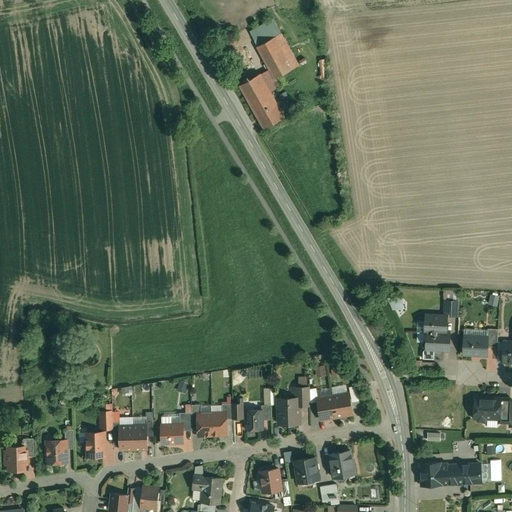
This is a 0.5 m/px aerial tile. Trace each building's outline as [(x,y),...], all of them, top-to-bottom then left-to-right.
[(273,19),(250,32),(258,46),(281,33),(273,19)] [(258,46),(257,46),(269,69),(275,78),(299,65),(281,33),(258,46)] [(269,69),(261,74),(271,91),(277,88),(275,85),(278,83),(275,78),(269,69)] [(261,74),(260,73),(239,85),(264,128),(285,116),(271,91),(261,74)] [(498,304),(499,294),(492,293),(490,303),(498,304)] [(405,308),(405,296),(391,297),(392,309),(405,308)] [(460,300),(445,299),(444,313),(450,313),(450,316),(459,316),(460,300)] [(447,315),(426,314),(425,331),(450,333),(450,332),(447,332),(447,315)] [(498,329),(488,328),(487,337),(488,337),(488,346),(497,347),(498,329)] [(450,333),(425,331),(425,332),(427,332),(426,339),(424,342),(423,346),(426,349),(449,350),(450,333)] [(487,337),(464,336),(463,354),(487,355),(488,346),(488,337),(487,337)] [(511,341),(508,341),(507,350),(503,350),(503,362),(511,362),(511,341)] [(325,366),(314,368),(315,377),(326,375),(325,366)] [(189,384),(180,381),(177,390),(186,393),(189,384)] [(310,387),(290,387),(291,394),(295,394),(295,398),(298,398),(299,405),(311,405),(310,387)] [(349,393),(333,396),(337,416),(352,414),(349,393)] [(333,396),(317,398),(321,419),(337,416),(333,396)] [(243,398),(237,398),(237,403),(231,403),(232,418),(244,418),(243,398)] [(295,398),(278,398),(279,403),(277,405),(277,411),(279,413),(279,423),(299,423),(299,418),(300,417),(300,411),(299,409),(299,405),(298,398),(295,398)] [(498,398),(496,399),(475,398),(474,417),(478,421),(485,421),(489,418),(499,418),(499,422),(511,423),(511,403),(511,400),(510,398),(498,398)] [(231,403),(222,403),(222,412),(226,412),(226,418),(232,418),(231,403)] [(201,404),(192,404),(192,409),(192,412),(192,419),(198,419),(198,413),(201,413),(201,404)] [(271,419),(271,404),(261,405),(262,409),(262,420),(271,419)] [(262,409),(246,410),(246,429),(263,429),(262,420),(262,409)] [(113,410),(101,411),(101,429),(113,428),(113,424),(113,422),(113,410)] [(189,412),(179,412),(180,423),(183,423),(184,430),(193,430),(192,419),(192,412),(189,412)] [(201,413),(198,413),(198,419),(199,435),(213,435),(212,412),(201,413)] [(222,412),(212,412),(213,435),(227,434),(226,418),(226,412),(222,412)] [(180,423),(161,424),(162,443),(184,442),(184,430),(183,423),(180,423)] [(120,425),(119,425),(120,436),(120,449),(134,449),(133,425),(120,425)] [(146,425),(133,425),(134,449),(148,448),(148,436),(147,425),(146,425)] [(74,448),(74,429),(65,430),(65,440),(66,440),(66,449),(74,448)] [(105,432),(87,432),(87,439),(85,441),(85,445),(87,447),(87,456),(89,458),(97,457),(99,455),(106,455),(105,432)] [(34,438),(23,438),(23,446),(26,446),(26,456),(35,456),(34,438)] [(52,443),(49,446),(47,446),(46,448),(46,453),(48,455),(48,464),(57,464),(59,462),(67,462),(66,449),(66,440),(65,440),(52,440),(52,443)] [(23,446),(7,446),(7,452),(5,452),(5,463),(8,463),(8,470),(24,470),(24,462),(27,462),(26,456),(26,446),(23,446)] [(495,447),(486,447),(487,456),(496,455),(495,447)] [(350,449),(329,453),(334,477),(356,473),(354,463),(352,463),(350,449)] [(291,451),(284,452),(285,461),(293,460),(291,451)] [(315,456),(295,460),(299,483),(319,479),(315,456)] [(472,464),(447,465),(448,483),(481,482),(480,458),(471,458),(472,464)] [(447,465),(440,465),(440,462),(420,463),(422,485),(441,484),(448,483),(447,465)] [(278,468),(260,471),(263,492),(266,491),(267,500),(280,498),(278,489),(282,489),(280,479),(278,468)] [(222,478),(194,475),(193,488),(203,489),(201,502),(216,503),(220,503),(222,478)] [(288,478),(280,479),(282,489),(278,489),(280,498),(284,497),(291,496),(288,478)] [(336,483),(328,485),(331,500),(339,499),(336,483)] [(328,485),(320,486),(323,502),(331,500),(328,485)] [(159,488),(143,486),(142,497),(141,506),(146,507),(149,508),(150,506),(156,506),(159,488)] [(128,494),(112,493),(110,510),(115,511),(121,511),(122,511),(124,511),(126,511),(127,502),(128,494)] [(142,497),(134,496),(133,502),(132,511),(145,511),(146,507),(141,506),(142,497)] [(291,496),(284,497),(285,507),(292,506),(291,496)] [(250,511),(273,511),(275,505),(253,501),(250,511)] [(215,511),(216,503),(201,502),(201,511),(213,511),(215,511)]
